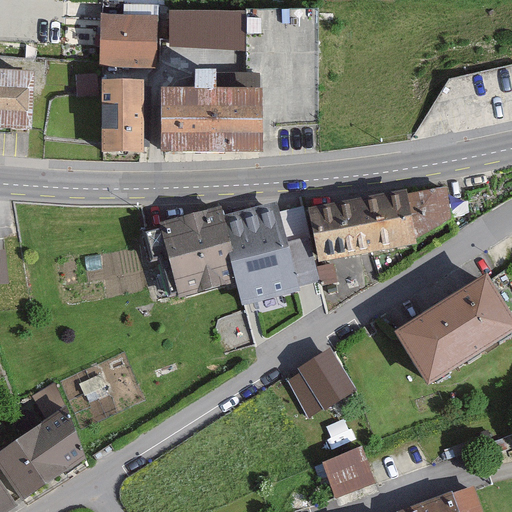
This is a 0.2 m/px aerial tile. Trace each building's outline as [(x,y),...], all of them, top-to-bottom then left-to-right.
[(244,46),(245,10),(170,9),(169,44),(244,46)] [(325,9),(251,9),(251,90),(270,90),(270,122),(324,123),(325,9)] [(102,19),(101,67),(163,69),(164,21),(102,19)] [(0,69),(0,127),(38,129),(40,71),(0,69)] [(106,84),(105,153),(150,154),(151,84),(106,84)] [(170,90),(170,151),(270,151),(270,122),(270,90),(251,90),(170,90)] [(363,201),(307,213),(318,265),(342,260),(428,241),(426,231),(418,196),(417,189),(363,201)] [(450,190),(418,196),(426,231),(456,223),(450,190)] [(303,201),(227,220),(241,280),(248,305),(324,286),(318,265),(307,213),(303,201)] [(161,225),(181,297),(241,280),(227,220),(221,207),(161,225)] [(400,334),(432,383),(511,332),(511,322),(485,280),(400,334)] [(328,407),(357,391),(334,351),(305,367),(328,407)] [(7,459),(31,498),(98,456),(74,417),(7,459)] [(380,480),(367,447),(326,463),(338,496),(380,480)] [(0,511),(12,511),(18,509),(0,482),(0,511)] [(468,511),(463,495),(414,511),(468,511)]
